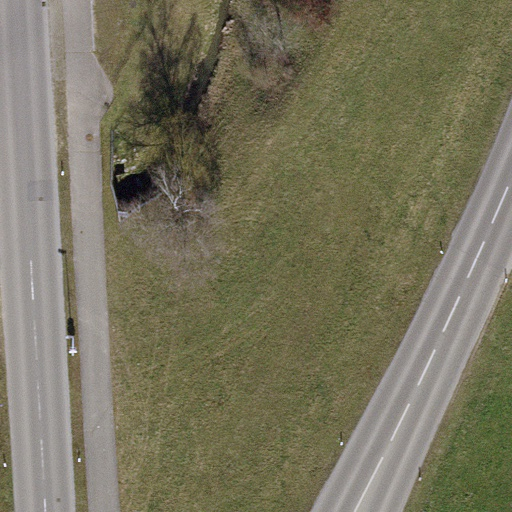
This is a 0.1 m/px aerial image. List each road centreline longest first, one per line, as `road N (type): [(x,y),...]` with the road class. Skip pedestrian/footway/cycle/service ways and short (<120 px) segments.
road 1 (tertiary): [(18,0),(47,511)]
road 2 (secondary): [(358,511),(511,181)]
